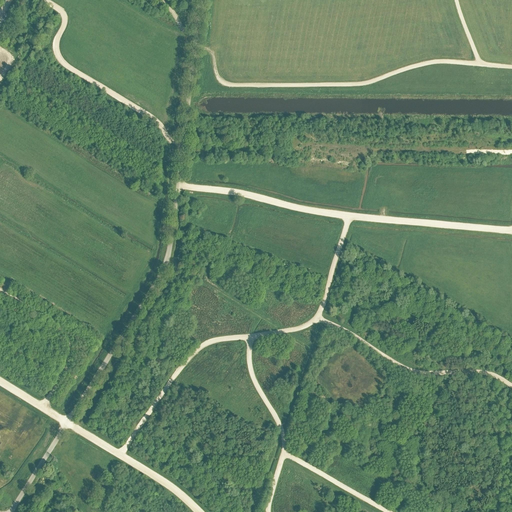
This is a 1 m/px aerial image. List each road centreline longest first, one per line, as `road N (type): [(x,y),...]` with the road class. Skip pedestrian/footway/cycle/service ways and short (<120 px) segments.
road 1 (track): [(159,0),(185,39),(210,47),(223,84),(363,83),(447,61),(511,66)]
road 2 (track): [(349,216),(317,319),(248,337),(252,376),(284,447),(268,511)]
road 3 (track): [(511,230),(349,216),(177,186)]
road 4 (track): [(198,511),(177,490),(0,381)]
road 5 (track): [(183,138),(62,63),(55,46),(62,14),(41,0)]
road 6 (unknown): [(317,319),(423,374),(486,373),(511,385)]
road 7 (track): [(248,337),(212,341),(192,355),(121,455)]
road 8 (unknown): [(0,291),(68,339),(65,369),(42,407)]
